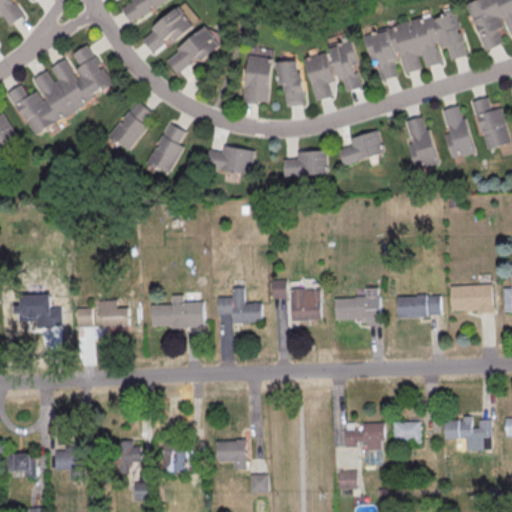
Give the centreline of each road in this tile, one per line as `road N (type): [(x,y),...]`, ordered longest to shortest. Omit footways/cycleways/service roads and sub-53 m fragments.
road 1 (residential): [(511,364),(0,382)]
road 2 (residential): [(511,63),(312,125),(252,127),(187,108),(154,85),(89,0)]
